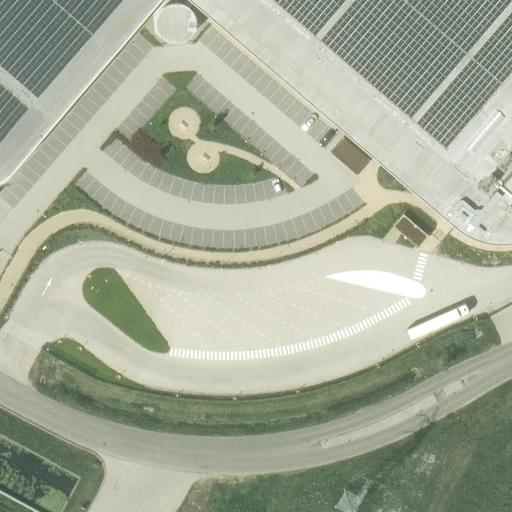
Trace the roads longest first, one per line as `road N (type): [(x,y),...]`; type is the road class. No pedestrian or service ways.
road 1 (unclassified): [(0,386),(152,453),(277,456)]
road 2 (unclassified): [(277,456),(327,454),(378,438),(470,391),(499,365)]
road 3 (unclassified): [(499,365),(451,373),(277,456)]
